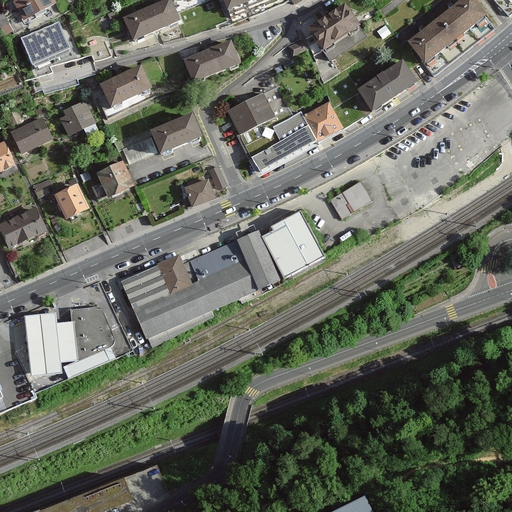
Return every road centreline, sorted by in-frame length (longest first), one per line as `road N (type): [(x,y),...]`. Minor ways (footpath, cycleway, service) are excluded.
road 1 (secondary): [(246,200),(366,139),(511,36)]
road 2 (tertiary): [(473,304),(255,385),(241,401),(229,451)]
road 3 (residential): [(229,451),(306,446),(421,408),(511,361)]
road 4 (secondary): [(0,305),(246,200)]
road 5 (residential): [(246,200),(208,123),(211,104),(273,54),(299,16),(326,0)]
